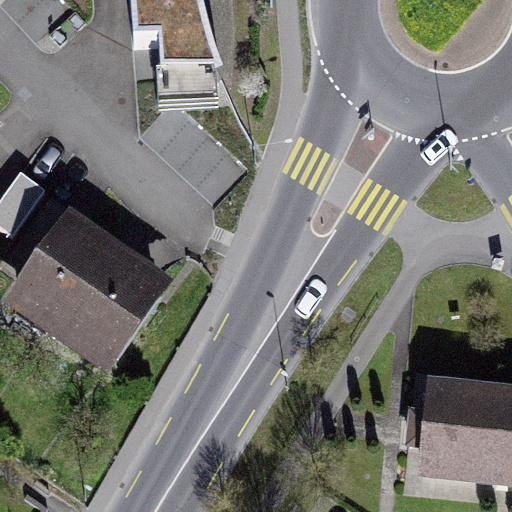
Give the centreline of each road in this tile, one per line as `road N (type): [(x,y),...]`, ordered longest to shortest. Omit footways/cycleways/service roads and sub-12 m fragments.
road 1 (primary): [(393,95),(159,511)]
road 2 (residential): [(0,42),(194,228)]
